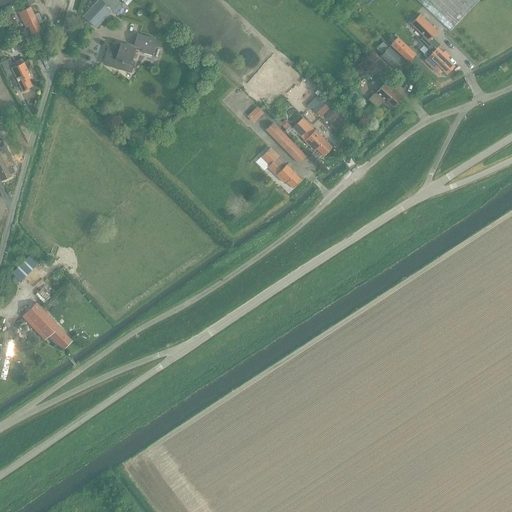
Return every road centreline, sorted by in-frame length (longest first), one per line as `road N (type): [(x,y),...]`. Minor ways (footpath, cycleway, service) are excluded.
road 1 (unclassified): [(20,416),(122,339),(254,259),(426,119),(465,107)]
road 2 (unclassified): [(197,341),(419,196)]
road 3 (residential): [(0,254),(72,0)]
road 4 (unclassified): [(0,476),(197,341)]
road 5 (unclassified): [(20,416),(197,341)]
